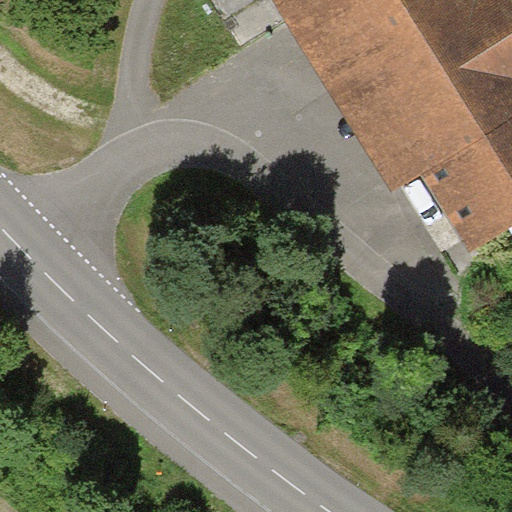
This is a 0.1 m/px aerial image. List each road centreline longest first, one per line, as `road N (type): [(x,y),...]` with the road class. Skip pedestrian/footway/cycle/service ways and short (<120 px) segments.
road 1 (track): [(8,241),(204,119),(511,385)]
road 2 (tertiary): [(0,230),(243,444),(341,511)]
